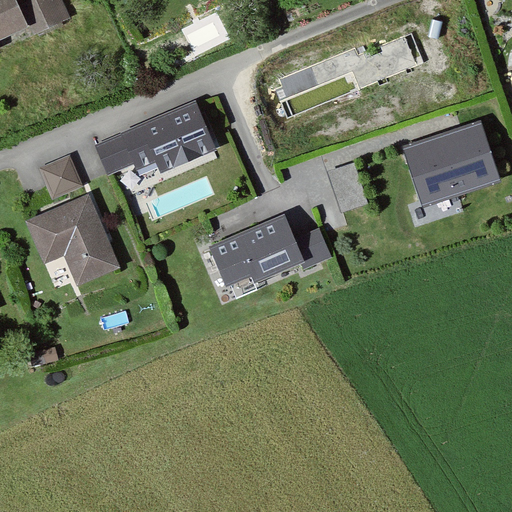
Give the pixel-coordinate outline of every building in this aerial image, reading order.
[(9,0),(0,0),(0,35),(21,27),(9,0)] [(57,0),(52,0),(27,11),(36,32),(66,19),(57,0)] [(411,54),(402,33),(354,54),(350,45),(277,77),(290,107),(411,54)] [(208,98),(96,137),(110,175),(163,157),(167,168),(225,148),(208,98)] [(495,167),(478,119),(409,143),(427,191),(495,167)] [(344,210),(372,201),(359,159),(331,168),(344,210)] [(114,268),(89,207),(35,230),(48,260),(67,252),(80,282),(114,268)] [(284,228),(217,255),(230,284),(254,274),(258,283),(304,264),(306,268),(330,258),(321,238),(293,249),(284,228)]
